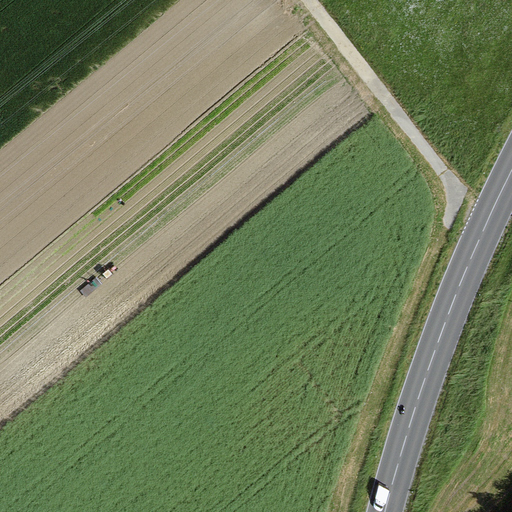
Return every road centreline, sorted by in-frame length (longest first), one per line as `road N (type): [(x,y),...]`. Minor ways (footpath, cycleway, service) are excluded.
road 1 (primary): [(384,511),(429,364),(511,169)]
road 2 (track): [(311,0),(450,182),(446,227)]
